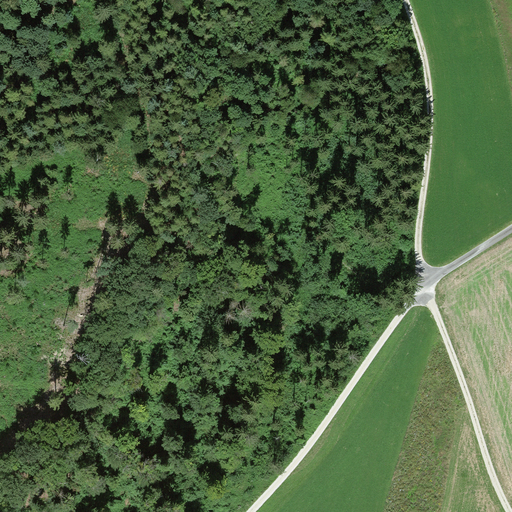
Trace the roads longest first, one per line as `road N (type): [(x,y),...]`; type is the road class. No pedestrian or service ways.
road 1 (track): [(423,284),(418,237),(430,103),(405,0)]
road 2 (track): [(423,284),(251,511)]
road 3 (track): [(510,511),(423,284)]
